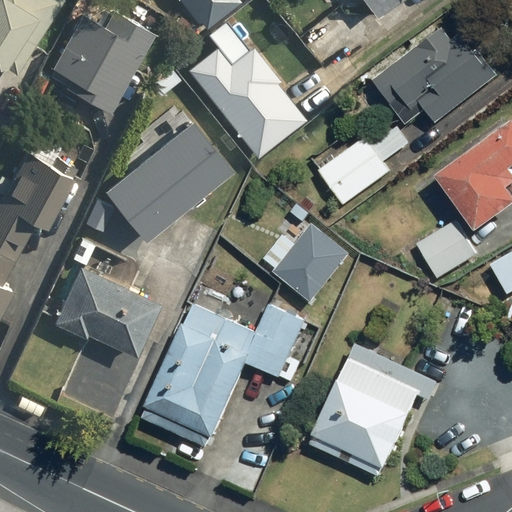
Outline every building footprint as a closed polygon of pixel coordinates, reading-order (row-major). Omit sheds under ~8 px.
[(0,0),(0,63),(14,72),(56,0),(0,0)] [(177,0),(200,28),(235,0),(177,0)] [(360,0),(372,15),(393,0),(360,0)] [(107,108),(146,31),(108,11),(103,21),(80,10),(48,71),(66,80),(63,86),(107,108)] [(442,27),(372,79),(406,125),(424,112),(433,124),(494,79),(459,33),(451,39),(442,27)] [(185,69),(253,156),(302,118),(273,81),(277,78),(251,46),(227,64),(214,47),(185,69)] [(511,119),(435,176),(476,232),(511,205),(511,194),(506,186),(511,181),(511,173),(509,169),(511,166),(511,119)] [(364,131),(318,169),(347,204),(389,169),(384,162),(408,142),(395,126),(374,144),(364,131)] [(28,139),(0,191),(0,296),(6,285),(0,281),(0,277),(31,220),(41,226),(74,163),(28,139)] [(457,216),(416,243),(438,277),(480,250),(457,216)] [(311,304),(350,256),(311,224),(295,243),(284,234),(264,259),(276,268),(273,272),(311,304)] [(511,249),(489,263),(508,295),(511,292),(511,249)] [(158,300),(78,264),(54,320),(133,355),(158,300)] [(511,300),(493,293),(486,311),(511,321),(511,300)] [(192,306),(143,418),(210,447),(246,364),(290,383),(300,361),(291,357),(306,322),(269,306),(257,334),(192,306)] [(355,345),(309,443),(380,477),(413,405),(426,411),(438,383),(355,345)]
